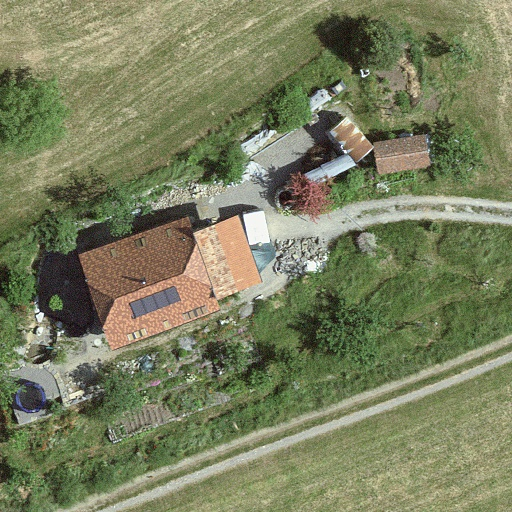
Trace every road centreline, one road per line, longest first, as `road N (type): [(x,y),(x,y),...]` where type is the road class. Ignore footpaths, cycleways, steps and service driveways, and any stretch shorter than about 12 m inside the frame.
road 1 (track): [(56,511),(288,434),(511,324)]
road 2 (track): [(511,216),(397,206),(275,237)]
